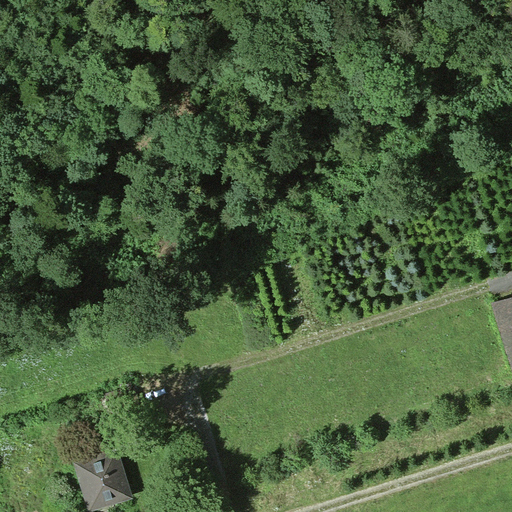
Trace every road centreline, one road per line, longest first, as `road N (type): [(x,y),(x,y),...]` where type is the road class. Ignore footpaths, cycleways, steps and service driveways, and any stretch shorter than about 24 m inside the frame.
road 1 (track): [(511,277),(194,376),(189,391),(227,511)]
road 2 (track): [(317,511),(511,448)]
